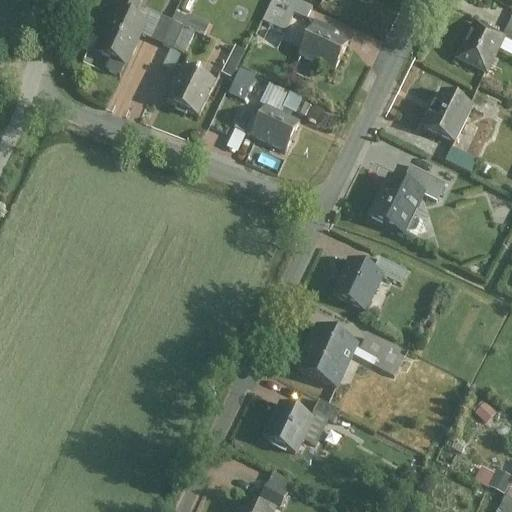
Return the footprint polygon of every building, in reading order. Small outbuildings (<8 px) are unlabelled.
[(126,0),(124,5),(140,12),(145,0),(126,0)] [(312,12),(286,0),(273,0),(262,25),(298,42),(312,12)] [(113,11),(94,54),(125,68),(145,26),(113,11)] [(161,18),(151,41),(184,56),(194,34),(203,38),(208,26),(188,17),(186,20),(176,15),(172,23),(161,18)] [(511,20),(503,40),(500,47),(511,52),(511,20)] [(500,47),(503,40),(471,26),(455,61),(487,76),(500,47)] [(310,32),(297,60),(333,76),(346,48),(310,32)] [(234,50),(221,76),(231,81),(243,54),(234,50)] [(196,125),(214,87),(183,72),(165,111),(196,125)] [(239,76),(230,95),(246,102),(255,83),(239,76)] [(478,111),(444,95),(425,134),(459,150),(478,111)] [(300,127),(265,111),(251,143),(286,158),(300,127)] [(245,112),(231,148),(245,154),(259,118),(245,112)] [(498,136),(495,145),(507,148),(510,140),(498,136)] [(479,162),(452,151),(446,165),(472,177),(479,162)] [(447,186),(409,169),(402,186),(425,196),(439,202),(447,186)] [(388,180),(369,221),(407,237),(425,196),(402,186),(388,180)] [(346,262),(329,300),(366,317),(383,279),(372,274),(346,262)] [(406,275),(377,262),(372,274),(383,279),(401,287),(406,275)] [(355,348),(315,330),(295,376),(335,393),(355,348)] [(404,360),(366,342),(357,361),(394,380),(404,360)] [(341,413),(321,403),(314,417),(333,427),(341,413)] [(326,428),(280,406),(262,443),(293,458),(301,441),(316,449),(326,428)] [(485,407),(476,416),(485,426),(494,417),(485,407)] [(489,490),(495,478),(481,471),(475,483),(489,490)] [(495,478),(489,490),(503,497),(511,481),(497,474),(495,478)] [(293,487),(274,478),(262,501),(281,511),(293,487)] [(511,511),(511,504),(505,501),(500,511),(511,511)] [(261,511),(243,503),(238,511),(261,511)]
